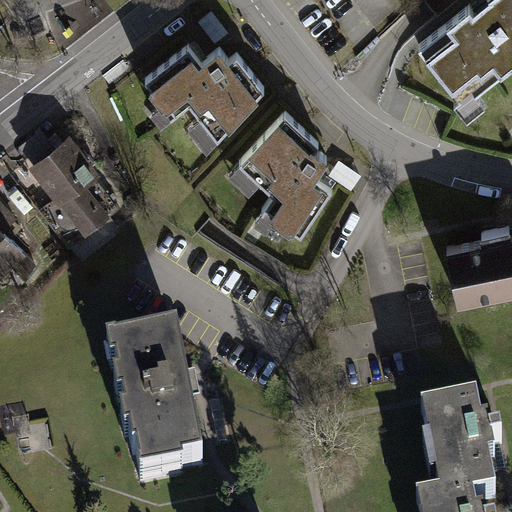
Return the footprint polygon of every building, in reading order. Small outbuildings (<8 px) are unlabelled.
[(511,0),(474,0),(426,39),(472,95),(511,62),(511,0)] [(190,50),(157,76),(186,113),(197,104),(221,135),(272,91),(234,43),(204,67),(190,50)] [(332,157),(289,112),(238,154),(268,186),(257,196),(292,233),(320,207),(301,187),(332,157)] [(80,143),(44,178),(72,207),(79,201),(105,228),(128,206),(102,180),(109,174),(80,143)] [(325,174),(352,192),(364,173),(337,156),(325,174)] [(1,217),(0,217),(0,284),(11,295),(45,258),(1,217)] [(511,237),(453,250),(463,299),(511,289),(511,237)] [(176,349),(114,360),(135,474),(197,462),(183,387),(176,349)] [(476,407),(425,416),(442,507),(471,502),(492,498),(476,407)] [(442,507),(423,511),(472,511),(471,502),(442,507)]
